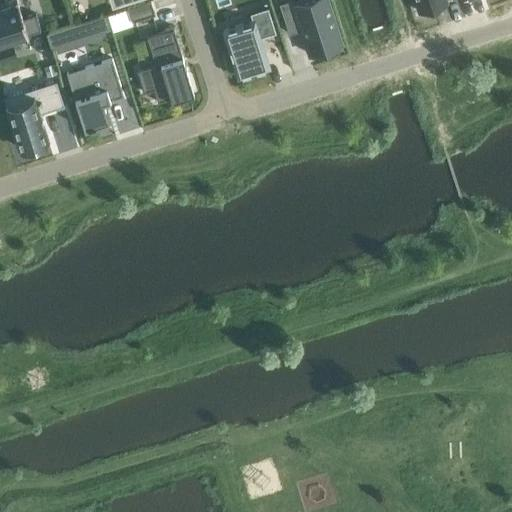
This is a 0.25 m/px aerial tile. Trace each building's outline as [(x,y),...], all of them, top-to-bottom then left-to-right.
[(0,42),(14,38),(26,35),(26,36),(28,35),(28,34),(30,34),(41,30),(35,13),(22,17),(16,0),(14,0),(15,0),(0,5),(0,42)] [(154,13),(150,0),(148,0),(127,7),(131,20),(154,13)] [(293,0),(287,0),(279,3),(289,33),(301,29),(309,54),(313,53),(313,55),(324,51),(324,49),(341,44),(327,0),(300,0),(294,2),(293,0)] [(446,0),(416,0),(420,11),(448,3),(446,0)] [(252,21),(223,30),(237,76),(268,67),(259,37),(276,32),(268,7),(249,12),(252,21)] [(107,14),(84,22),(89,37),(111,30),(107,14)] [(155,64),(137,70),(143,91),(153,88),(157,101),(171,97),(171,100),(194,93),(189,77),(174,28),(147,36),(155,64)] [(112,58),(66,72),(84,129),(109,121),(103,102),(124,95),(112,58)] [(53,64),(44,67),(47,77),(56,73),(53,64)] [(56,80),(4,97),(6,106),(20,148),(22,147),(25,146),(27,151),(49,144),(39,114),(39,113),(64,105),(56,80)]
